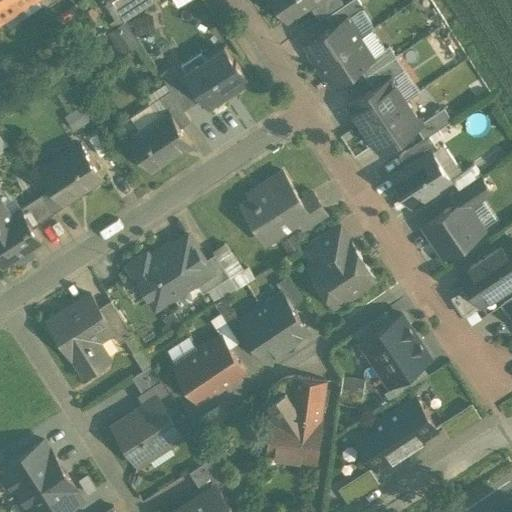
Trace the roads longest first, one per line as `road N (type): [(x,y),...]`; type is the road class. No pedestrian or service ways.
road 1 (residential): [(0,304),(306,104)]
road 2 (residential): [(379,213),(511,418)]
road 3 (residential): [(306,104),(379,213)]
road 4 (residential): [(306,104),(236,0)]
